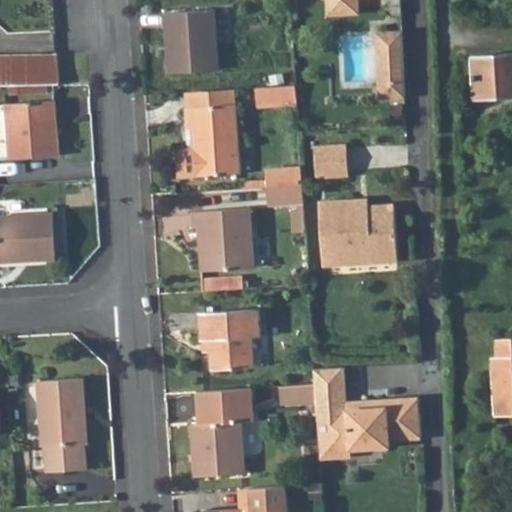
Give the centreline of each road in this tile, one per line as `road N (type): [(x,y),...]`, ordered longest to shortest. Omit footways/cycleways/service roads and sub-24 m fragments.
road 1 (residential): [(440,511),(413,0)]
road 2 (residential): [(129,309),(112,0)]
road 3 (residential): [(146,511),(129,309)]
road 4 (residential): [(129,309),(0,318)]
